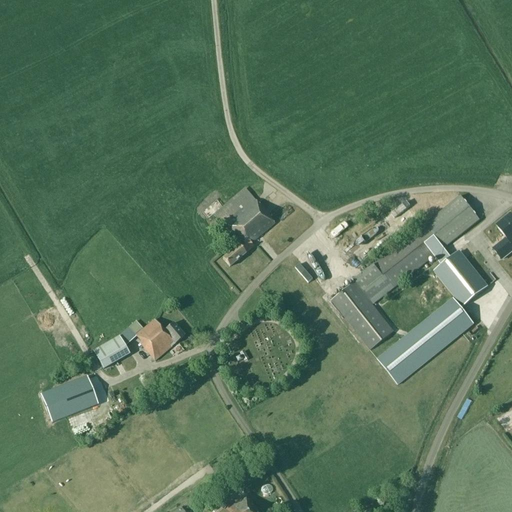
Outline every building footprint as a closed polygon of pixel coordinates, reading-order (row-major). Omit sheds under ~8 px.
[(324,200),(328,197),(317,183),(313,186),(324,200)] [(275,224),(244,188),(214,214),(242,248),(240,249),(237,246),(222,259),(229,268),(245,255),(254,247),(252,244),(275,224)] [(371,307),(432,258),(441,269),(431,278),(450,301),(486,270),(472,254),(471,256),(466,249),(451,262),(442,251),(480,221),(461,197),(353,283),(354,285),(331,303),(369,352),(392,334),(371,307)] [(511,250),(511,220),(509,216),(495,227),(504,239),(491,250),(500,260),(511,250)] [(186,261),(188,266),(183,268),(186,276),(198,272),(193,258),(186,261)] [(313,277),(321,287),(326,283),(318,273),(313,277)] [(476,281),(491,300),(500,293),(485,274),(476,281)] [(285,284),(324,338),(335,330),(296,276),(285,284)] [(480,295),(475,299),(481,308),(487,304),(480,295)] [(474,325),(453,299),(376,360),(398,386),(474,325)] [(154,363),(183,338),(172,325),(162,333),(153,322),(142,331),(135,323),(117,338),(118,338),(92,353),(103,371),(129,356),(124,347),(125,346),(125,347),(135,338),(139,344),(138,345),(154,363)] [(248,360),(243,352),(239,355),(244,362),(248,360)] [(443,375),(444,378),(452,376),(449,365),(436,368),(438,376),(443,375)] [(98,406),(87,377),(39,396),(51,424),(98,406)] [(437,399),(428,418),(434,420),(443,401),(437,399)] [(502,435),(511,430),(511,408),(493,419),(502,435)] [(254,511),(243,496),(226,508),(223,505),(213,511),(254,511)]
